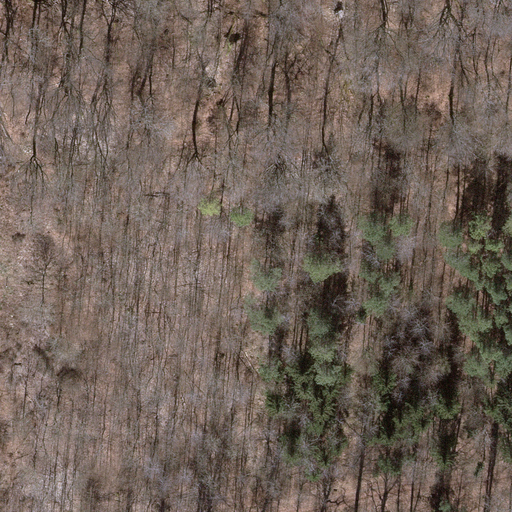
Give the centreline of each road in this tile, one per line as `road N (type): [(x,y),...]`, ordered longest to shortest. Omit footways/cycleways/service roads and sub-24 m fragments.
road 1 (track): [(511,137),(0,152)]
road 2 (track): [(305,511),(511,472)]
